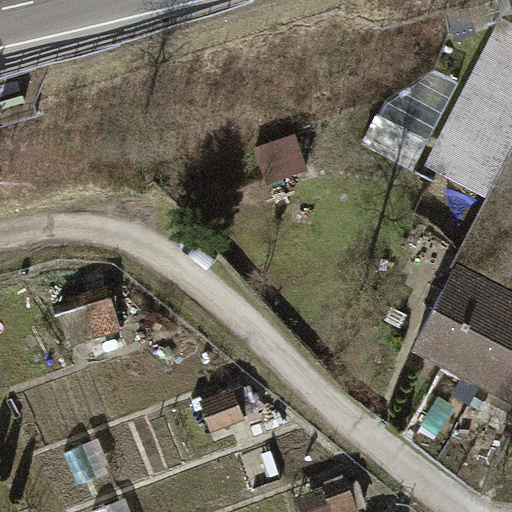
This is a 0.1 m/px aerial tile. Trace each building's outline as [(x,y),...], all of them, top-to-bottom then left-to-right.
[(404,347),(511,404),(511,22),(503,18),(422,169),(483,202),(404,347)] [(119,336),(104,295),(65,309),(80,350),(119,336)] [(184,344),(175,355),(199,373),(207,362),(184,344)] [(248,426),(236,394),(201,407),(212,439),(248,426)] [(325,508),(314,511),(356,511),(344,481),(319,491),(325,508)]
